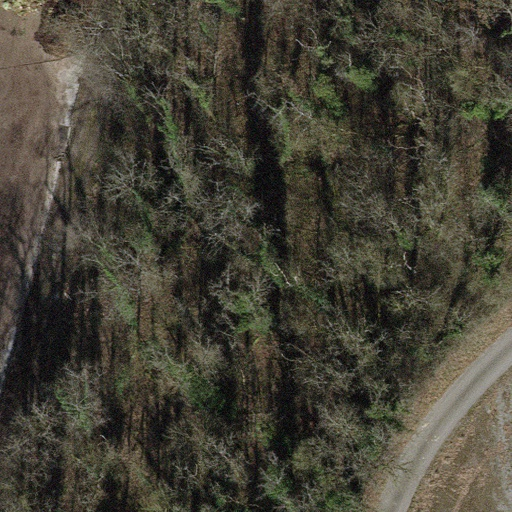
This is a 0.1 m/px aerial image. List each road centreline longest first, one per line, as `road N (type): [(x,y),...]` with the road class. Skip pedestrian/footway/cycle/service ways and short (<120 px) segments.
road 1 (track): [(0,458),(35,357),(127,0)]
road 2 (track): [(393,511),(477,362),(511,334)]
